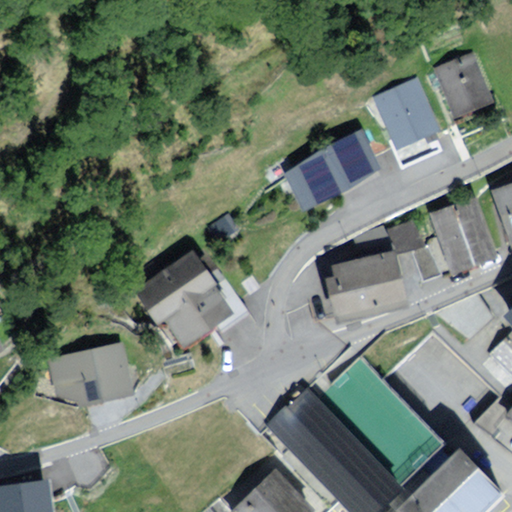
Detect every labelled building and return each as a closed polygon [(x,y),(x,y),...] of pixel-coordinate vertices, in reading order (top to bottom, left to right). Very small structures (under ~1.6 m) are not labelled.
[(477,57),(440,76),(463,122),(500,103),(477,57)] [(419,85),(377,108),(408,162),(449,139),(419,85)] [(367,136),(289,182),(309,217),(388,171),(367,136)] [(511,190),(499,195),(511,231),(511,190)] [(434,219),(452,274),(500,257),(482,203),(434,219)] [(416,249),(427,243),(415,223),(401,232),(405,240),(409,238),(416,249)] [(421,278),(443,274),(439,245),(416,249),(421,278)] [(334,270),(347,322),(418,305),(405,253),(334,270)] [(215,256),(139,310),(158,337),(175,325),(196,354),(235,326),(217,301),(238,287),(215,256)] [(506,310),(489,288),(440,313),(469,336),(506,310)] [(511,328),(493,349),(511,367),(511,328)] [(0,365),(13,358),(0,337),(0,365)] [(126,348),(61,366),(70,401),(97,409),(139,397),(126,348)] [(329,410),(409,484),(447,444),(367,369),(329,410)] [(312,393),(274,434),(358,511),(382,511),(409,484),(329,410),(312,393)] [(492,511),(507,498),(464,451),(397,511),(492,511)] [(305,511),(272,482),(245,511),(305,511)] [(49,511),(46,484),(0,489),(0,511),(49,511)]
